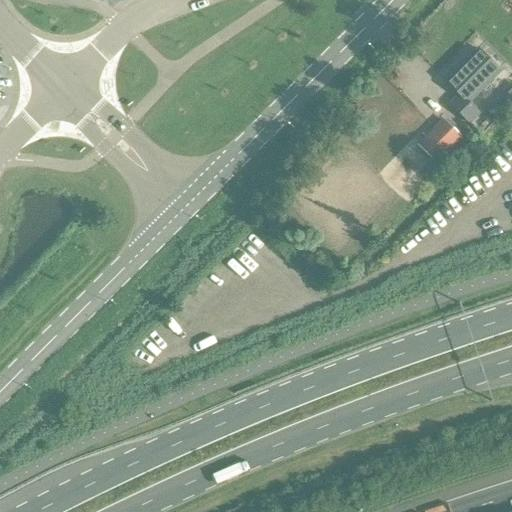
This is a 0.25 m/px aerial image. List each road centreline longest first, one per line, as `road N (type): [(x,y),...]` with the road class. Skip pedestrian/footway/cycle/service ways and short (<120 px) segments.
road 1 (primary): [(511,317),(269,404),(37,511)]
road 2 (primary): [(130,511),(317,430),(511,360)]
road 3 (secondary): [(185,207),(395,0)]
road 4 (secondary): [(0,392),(185,207)]
road 5 (unclassified): [(185,207),(59,85)]
road 6 (unclassified): [(59,85),(143,12),(179,0)]
